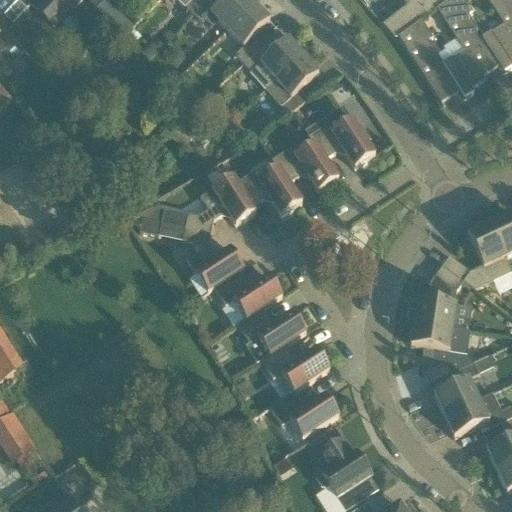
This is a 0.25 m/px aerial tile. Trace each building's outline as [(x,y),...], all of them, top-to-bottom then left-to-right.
[(0,0),(0,26),(8,34),(14,29),(2,17),(19,0),(0,0)] [(72,9),(62,0),(43,0),(33,10),(52,29),(72,9)] [(86,0),(96,10),(106,0),(86,0)] [(174,0),(193,18),(211,0),(210,0),(174,0)] [(211,17),(227,33),(253,7),(244,0),(227,0),(219,8),(211,0),(193,18),(202,27),(211,17)] [(396,42),(436,12),(426,0),(403,0),(409,7),(383,28),(396,42)] [(426,0),(436,12),(451,0),(426,0)] [(511,65),(511,38),(504,27),(491,36),(491,35),(490,36),(490,37),(483,41),(468,18),(473,15),(463,0),(451,0),(436,11),(464,53),(482,80),(500,68),(504,76),(511,70),(511,67),(511,66),(511,65)] [(511,0),(485,0),(504,27),(511,38),(511,0)] [(269,24),(253,7),(227,33),(243,50),(234,59),(242,67),(261,50),(252,41),(269,24)] [(484,83),(482,80),(464,53),(451,62),(451,61),(450,62),(450,63),(443,67),(428,44),(433,41),(421,23),(398,40),(441,106),(460,94),(464,102),(473,96),(471,92),(484,83)] [(8,34),(0,26),(0,79),(4,84),(16,73),(0,55),(0,54),(14,41),(8,34)] [(260,67),(275,84),(303,60),(287,43),(269,58),(261,50),(242,67),(251,75),(260,67)] [(150,44),(139,55),(148,64),(159,53),(150,44)] [(265,92),(266,92),(289,118),(309,103),(300,93),(318,78),(303,60),(275,84),(265,92)] [(0,112),(12,102),(0,89),(0,112)] [(184,104),(175,113),(159,128),(180,150),(205,127),(184,104)] [(308,140),(313,148),(314,148),(324,164),(325,163),(336,156),(334,153),(339,149),(354,173),(375,160),(366,146),(370,143),(361,130),(357,132),(351,123),(332,136),(327,128),(308,140)] [(338,183),(325,163),(324,164),(314,148),(313,148),(295,160),(290,152),(272,164),(277,172),(288,187),(299,180),(297,176),(303,173),(318,196),(338,183)] [(254,176),(236,187),(252,211),(263,204),(261,200),(266,197),(281,220),(301,207),(288,187),(277,172),(259,184),(254,176)] [(187,218),(184,231),(211,236),(213,225),(226,216),(235,230),(255,217),(252,211),(236,187),(232,180),(200,201),(208,214),(198,221),(187,218)] [(95,194),(94,210),(110,211),(111,194),(95,194)] [(149,214),(136,221),(141,222),(160,226),(161,217),(149,214)] [(510,216),(488,227),(505,261),(511,257),(511,220),(511,218),(511,217),(510,216)] [(141,222),(137,235),(157,239),(160,226),(141,222)] [(442,269),(463,285),(474,293),(511,276),(505,261),(488,227),(466,237),(467,238),(482,269),(470,275),(449,260),(442,269)] [(208,249),(211,236),(184,231),(182,244),(192,247),(199,256),(186,264),(207,297),(214,293),(214,292),(238,276),(238,277),(243,273),(230,253),(217,262),(208,249)] [(455,295),(463,285),(442,269),(435,279),(455,295)] [(214,292),(214,293),(225,310),(233,305),(245,323),(261,313),(262,313),(282,300),(269,280),(245,295),(242,290),(245,288),(238,277),(238,276),(214,292)] [(426,304),(419,302),(418,302),(414,326),(452,332),(456,308),(453,308),(455,295),(435,279),(429,287),(426,304)] [(269,324),(262,313),(261,313),(245,323),(237,328),(249,347),(257,342),(269,359),(269,360),(285,349),(285,350),(306,337),(293,317),(269,332),(265,327),(269,324)] [(452,332),(414,326),(410,350),(412,350),(466,358),(470,335),(452,332)] [(24,372),(0,334),(0,383),(2,387),(24,372)] [(294,396),(329,373),(316,353),(293,369),(289,363),(293,361),(285,350),(285,349),(269,360),(269,359),(261,365),(273,383),(281,378),(292,396),(293,396),(294,396)] [(428,387),(450,377),(452,376),(446,365),(423,376),(428,387)] [(452,376),(450,377),(455,388),(433,398),(443,420),(478,404),(468,382),(479,377),(473,366),(452,376)] [(292,396),(269,411),(282,430),(290,424),(302,443),(338,420),(325,400),(302,415),(298,409),(301,407),(294,396),(293,396),(292,396)] [(511,413),(511,414),(510,411),(501,415),(492,397),(478,404),(443,420),(454,442),(487,426),(489,429),(494,431),(500,428),(502,432),(511,427),(511,413)] [(13,415),(0,422),(0,448),(12,467),(36,451),(13,415)] [(486,453),(496,475),(511,467),(511,427),(502,432),(508,443),(486,453)] [(320,476),(316,478),(315,483),(321,491),(326,492),(329,490),(343,511),(350,511),(365,502),(364,500),(363,501),(364,503),(360,505),(352,492),(372,479),(357,455),(351,459),(349,456),(351,454),(342,441),(316,458),(324,470),(318,474),(320,476)] [(511,467),(496,475),(506,497),(511,493),(511,467)] [(74,511),(68,503),(56,511),(74,511)] [(395,511),(394,510),(390,511),(377,511),(371,503),(357,511),(395,511)]
